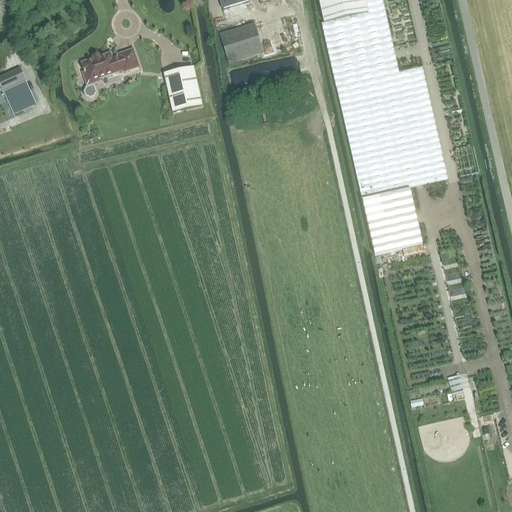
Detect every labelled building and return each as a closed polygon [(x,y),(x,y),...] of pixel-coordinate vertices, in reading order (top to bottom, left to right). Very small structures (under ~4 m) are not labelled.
[(218,0),(222,11),(249,3),(248,0),(218,0)] [(399,74),(382,0),(317,0),(320,13),(318,14),(376,257),(423,246),(409,190),(448,181),(422,69),(399,74)] [(228,65),(263,54),(254,25),(219,35),(228,65)] [(123,73),(128,71),(138,68),(132,51),(118,56),(118,58),(112,60),(110,54),(99,58),(98,57),(93,59),(93,60),(82,64),(84,71),(83,72),(84,74),(83,74),(87,86),(88,86),(88,88),(86,88),(84,92),(86,96),(89,98),(94,97),(96,93),(92,84),(98,82),(98,80),(123,71),(123,73)] [(164,75),(173,114),(202,107),(193,68),(164,75)] [(27,83),(20,69),(0,78),(0,87),(0,89),(2,88),(14,116),(35,106),(25,84),(27,83)] [(462,375),(448,377),(450,389),(463,387),(462,375)]
